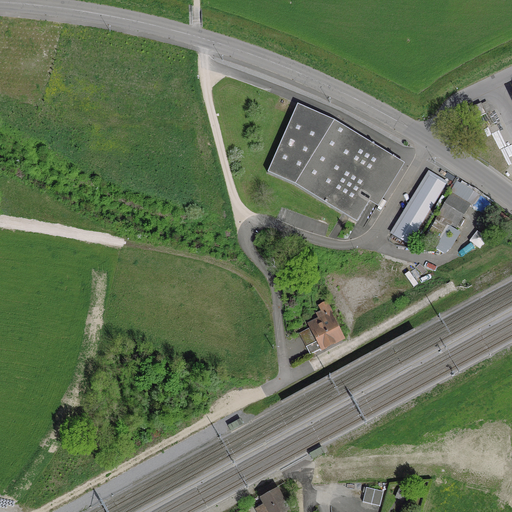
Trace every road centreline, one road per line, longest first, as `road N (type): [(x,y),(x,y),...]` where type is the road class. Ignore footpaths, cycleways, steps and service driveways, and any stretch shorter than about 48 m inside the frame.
road 1 (track): [(38,511),(451,285)]
road 2 (unclassified): [(425,141),(312,82),(222,48),(156,28),(0,3)]
road 3 (residential): [(425,141),(361,241),(334,245),(261,221),(246,229),(244,242),(274,285),(285,379)]
